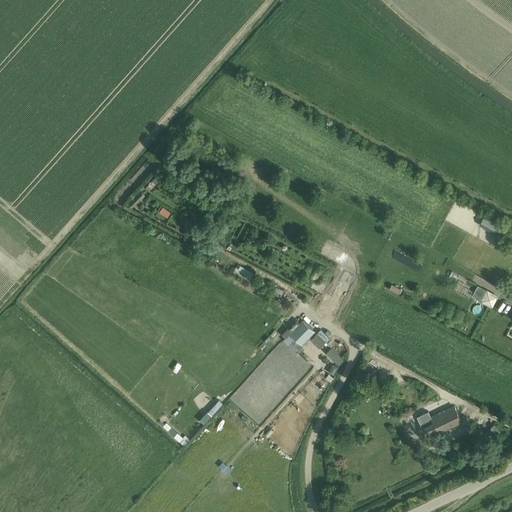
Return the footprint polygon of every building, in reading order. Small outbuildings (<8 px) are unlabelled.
[(392,284),(389,289),(398,294),(401,288),(392,284)] [(487,290),(481,301),(492,307),(498,296),(487,290)] [(296,319),(282,334),(285,337),(283,339),(297,353),(300,350),(298,347),(301,344),(315,331),(303,319),(299,322),(296,319)] [(326,341),(317,333),(312,338),(321,346),(326,341)] [(384,373),(367,362),(360,373),(377,383),(384,373)] [(332,366),(329,372),(334,375),(338,367),(334,365),(332,366)] [(461,420),(456,409),(454,406),(431,417),(428,411),(410,419),(416,430),(425,426),(430,436),(461,420)] [(207,411),(199,420),(204,424),(212,415),(207,411)] [(494,423),(486,431),(493,438),(501,431),(494,423)]
